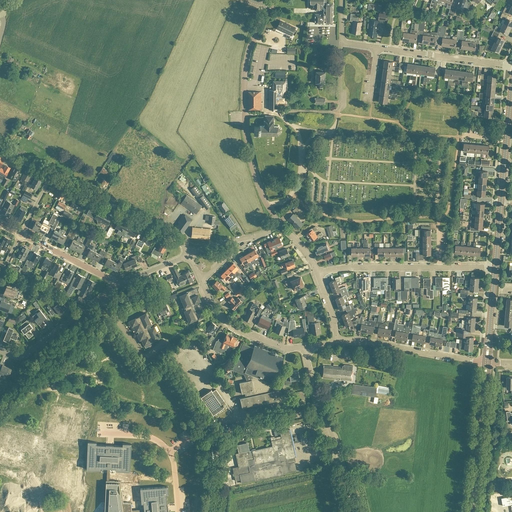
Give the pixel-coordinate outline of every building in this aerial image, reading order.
[(311,0),(311,9),(324,10),(324,14),(315,14),(315,24),(324,24),(324,22),(326,22),(326,24),(333,24),(333,4),(326,4),(326,0),(311,0)] [(444,5),(445,2),(445,0),(438,0),(438,2),(435,1),(432,8),(435,9),(437,4),(439,4),(439,3),(444,5)] [(463,0),(459,0),(456,9),(460,10),(461,7),(468,9),(469,4),(468,4),(468,2),(466,1),(463,0)] [(511,14),(511,6),(510,10),(505,8),(502,13),(508,15),(509,13),(511,14)] [(508,15),(502,13),(500,18),(505,21),(503,25),(511,28),(511,25),(511,20),(506,18),(508,15)] [(359,18),(357,18),(357,15),(351,14),(350,21),(353,22),(351,33),(360,35),(362,23),(358,22),(359,18)] [(377,19),(380,19),(381,20),(380,21),(379,21),(370,20),(370,24),(368,24),(367,28),(369,28),(368,36),(377,37),(378,25),(383,26),(384,20),(386,20),(387,15),(378,14),(377,19)] [(279,21),(276,28),(280,30),(283,31),(282,32),(283,32),(291,36),(295,29),(279,21)] [(507,35),(511,28),(503,25),(501,29),(496,27),(494,31),(499,34),(500,31),(507,35)] [(433,37),(430,36),(429,44),(436,45),(437,37),(440,38),(441,29),(438,28),(437,35),(433,34),(433,37)] [(441,29),(440,38),(443,38),(442,46),(448,47),(450,39),(450,36),(445,35),(445,33),(443,33),(444,29),(441,29)] [(410,34),(409,41),(416,42),(417,35),(418,31),(411,30),(410,34)] [(452,39),(450,39),(448,47),(455,48),(457,38),(460,38),(461,31),(458,31),(457,38),(453,37),(452,39)] [(461,49),(468,49),(470,39),(463,38),(464,32),(461,31),(460,38),(463,39),(461,49)] [(494,43),(502,47),(505,40),(498,37),(499,34),(494,31),(491,36),(496,39),(494,43)] [(426,44),(429,44),(430,36),(430,34),(423,33),(422,43),(422,44),(423,44),(425,45),(426,44)] [(470,38),(470,39),(468,49),(475,50),(476,41),(479,41),(480,34),(477,34),(476,39),(470,38)] [(499,53),(502,47),(494,43),(492,47),(487,45),(485,50),(490,53),(491,50),(499,53)] [(384,68),(391,69),(392,62),(385,61),(384,68)] [(406,72),(414,73),(415,65),(408,64),(406,72)] [(428,67),(427,75),(434,76),(435,68),(428,67)] [(448,85),(450,86),(451,81),(452,78),(452,70),(445,69),(445,73),(444,77),(449,78),(448,85)] [(325,84),(326,72),(316,71),(316,83),(317,83),(317,87),(323,87),(323,83),(325,84)] [(473,73),(466,72),(464,88),(467,88),(468,80),(472,81),(473,73)] [(390,80),(391,76),(383,75),(382,82),(390,83),(397,84),(397,81),(390,80)] [(272,90),(269,90),(268,110),(271,110),(271,111),(274,111),(274,110),(277,110),(277,98),(285,98),(285,82),(273,81),(272,90)] [(380,95),(388,96),(391,97),(395,97),(395,95),(391,94),(392,90),(389,90),(381,89),(380,95)] [(248,110),(261,110),(261,92),(248,92),(248,110)] [(387,103),(388,96),(380,95),(379,102),(387,103)] [(486,96),(484,96),(479,96),(479,99),(486,99),(486,103),(493,104),(494,97),(486,96)] [(273,117),(264,117),(264,121),(263,122),(264,123),(264,127),(259,127),(253,128),(253,134),(259,134),(259,135),(277,135),(280,133),(280,130),(277,127),(273,127),(273,117)] [(486,154),(486,158),(491,159),(492,149),(488,149),(489,146),(482,146),(481,154),(482,154),(486,154)] [(16,165),(11,174),(9,177),(13,178),(15,180),(18,176),(17,175),(21,168),(16,165)] [(3,170),(0,168),(0,174),(5,177),(8,173),(8,172),(10,168),(6,166),(3,170)] [(100,172),(103,174),(100,178),(101,178),(100,181),(101,181),(98,186),(101,187),(101,188),(103,189),(104,189),(109,182),(109,183),(110,181),(107,179),(108,177),(106,176),(109,172),(102,168),(100,172)] [(26,171),(21,179),(20,181),(22,183),(21,184),(24,186),(21,190),(24,192),(27,186),(24,185),(25,184),(27,182),(31,174),(26,171)] [(36,190),(42,179),(36,176),(30,187),(36,190)] [(210,194),(204,185),(201,187),(207,196),(210,194)] [(195,186),(190,190),(196,197),(201,194),(195,186)] [(63,201),(68,193),(67,192),(67,191),(60,187),(55,196),(63,201)] [(5,201),(10,192),(6,190),(2,199),(5,201)] [(23,195),(28,198),(30,199),(32,195),(25,191),(23,195)] [(206,210),(211,207),(204,194),(199,198),(206,210)] [(195,215),(202,206),(186,195),(180,204),(195,215)] [(81,212),(85,205),(74,199),(70,206),(81,212)] [(7,216),(9,212),(10,213),(13,206),(11,205),(11,204),(7,202),(2,213),(7,216)] [(66,206),(59,202),(55,208),(62,212),(66,206)] [(226,211),(228,210),(224,205),(223,203),(221,205),(218,207),(222,211),(223,213),(226,211)] [(19,209),(14,219),(20,222),(25,212),(24,212),(26,209),(21,207),(20,209),(19,209)] [(298,229),(303,224),(296,217),(302,211),(297,207),(293,211),(295,214),(294,215),(293,214),(288,220),(298,229)] [(87,215),(96,220),(98,224),(104,223),(107,225),(107,226),(112,217),(104,213),(104,212),(100,210),(97,215),(94,213),(95,211),(90,209),(87,215)] [(67,219),(70,214),(64,210),(61,215),(67,219)] [(47,226),(51,228),(57,216),(52,214),(47,225),(42,222),(41,225),(38,231),(44,234),(47,228),(47,226)] [(57,216),(51,228),(54,230),(61,216),(58,215),(57,216)] [(176,225),(173,228),(182,234),(192,220),(185,215),(184,216),(183,215),(177,223),(179,224),(177,226),(176,225)] [(236,226),(234,224),(235,224),(229,216),(227,218),(225,215),(224,215),(222,217),(224,220),(223,220),(229,228),(231,230),(236,226)] [(219,226),(219,222),(215,221),(215,217),(209,216),(205,216),(204,221),(208,221),(208,224),(219,226)] [(122,237),(124,233),(128,226),(119,221),(115,228),(119,230),(116,234),(122,237)] [(38,231),(41,225),(35,222),(32,228),(38,231)] [(128,226),(123,236),(129,239),(130,236),(133,237),(136,230),(132,228),(133,227),(129,226),(128,226)] [(306,235),(308,238),(315,234),(314,232),(317,229),(315,227),(312,229),(307,232),(308,233),(306,235)] [(423,236),(431,236),(431,230),(429,230),(429,227),(421,227),(421,230),(418,230),(418,237),(423,237),(423,236)] [(208,240),(209,230),(192,228),(191,238),(208,240)] [(51,238),(56,241),(62,231),(59,229),(57,233),(54,231),(51,238)] [(65,237),(62,235),(64,232),(62,231),(56,241),(62,244),(65,237)] [(315,234),(308,238),(311,242),(313,240),(314,242),(318,238),(322,236),(321,236),(323,235),(321,233),(320,233),(316,236),(315,234)] [(149,245),(152,239),(144,234),(141,242),(138,240),(136,245),(141,248),(144,242),(149,245)] [(5,250),(10,240),(4,237),(2,242),(1,244),(0,243),(0,251),(2,248),(5,250)] [(69,247),(75,250),(79,241),(81,239),(78,237),(76,241),(74,240),(73,241),(72,240),(69,247)] [(267,253),(271,252),(271,251),(282,246),(279,238),(278,238),(267,243),(264,244),(267,253)] [(367,244),(367,240),(364,240),(364,244),(363,244),(363,248),(364,248),(364,256),(370,256),(370,254),(373,254),(373,248),(370,248),(367,248),(367,244)] [(79,241),(75,250),(81,253),(84,246),(81,245),(82,243),(79,241)] [(162,256),(167,245),(161,242),(157,250),(154,248),(151,254),(157,257),(159,254),(162,256)] [(87,256),(92,259),(96,253),(97,250),(94,249),(94,247),(89,244),(87,250),(89,251),(87,256)] [(329,251),(326,244),(315,248),(316,250),(315,251),(317,255),(329,251)] [(384,248),(383,248),(379,248),(379,244),(375,244),(375,254),(378,254),(378,256),(384,256),(384,248)] [(23,261),(29,250),(22,247),(17,257),(23,261)] [(279,256),(280,255),(281,259),(289,256),(286,249),(278,252),(279,256)] [(423,249),(423,250),(423,253),(416,253),(416,260),(423,260),(423,255),(431,255),(431,249),(423,249)] [(103,259),(106,253),(101,250),(99,254),(96,253),(92,259),(98,262),(100,257),(103,259)] [(257,261),(259,259),(260,259),(259,258),(258,256),(255,250),(249,253),(253,259),(255,263),(256,264),(258,263),(257,261)] [(332,257),(336,256),(334,252),(330,253),(324,256),(325,261),(332,258),(332,257)] [(33,253),(30,260),(27,259),(24,265),(27,266),(26,267),(29,269),(30,267),(33,268),(36,263),(40,256),(33,253)] [(104,265),(110,268),(113,261),(110,260),(112,255),(106,253),(103,259),(106,260),(104,265)] [(249,253),(245,256),(249,264),(250,263),(251,265),(255,263),(253,259),(249,253)] [(120,267),(123,261),(124,259),(119,256),(116,263),(113,261),(110,268),(115,270),(117,266),(120,267)] [(132,260),(129,262),(132,268),(137,266),(135,261),(138,260),(139,263),(142,262),(141,258),(136,256),(131,258),(132,260)] [(248,265),(249,267),(252,266),(251,265),(250,263),(249,264),(245,256),(239,259),(243,265),(245,264),(247,265),(248,265)] [(41,269),(41,270),(43,271),(44,270),(44,269),(46,270),(43,276),(46,278),(49,272),(46,270),(48,268),(51,262),(48,260),(49,259),(46,258),(46,259),(45,259),(41,268),(41,269)] [(125,260),(123,261),(120,267),(124,265),(126,270),(132,268),(129,262),(126,263),(125,260)] [(286,266),(287,269),(295,266),(292,261),(285,263),(281,265),(282,268),(286,266)] [(233,263),(229,268),(234,273),(235,274),(236,273),(238,275),(239,274),(236,271),(238,269),(233,263)] [(56,264),(53,270),(52,270),(49,274),(56,278),(54,283),(53,284),(55,285),(56,284),(61,275),(58,273),(61,267),(56,264)] [(225,272),(230,277),(232,279),(233,280),(236,277),(234,275),(235,274),(234,273),(229,268),(225,272)] [(188,272),(182,275),(181,274),(179,275),(176,269),(172,271),(176,278),(180,286),(185,284),(193,281),(188,272)] [(64,273),(60,281),(62,282),(67,285),(73,273),(68,270),(65,274),(64,273)] [(226,281),(230,277),(225,272),(221,276),(226,281)] [(73,277),(66,292),(70,294),(71,294),(75,287),(79,289),(84,279),(78,275),(76,278),(73,277)] [(297,279),(296,277),(285,282),(286,286),(291,284),(294,290),(295,290),(295,291),(299,290),(298,288),(303,286),(301,281),(302,281),(300,278),(299,278),(297,279)] [(330,283),(332,288),(338,286),(337,283),(341,282),(339,277),(335,278),(336,280),(330,283)] [(371,291),(371,297),(377,297),(377,294),(377,291),(379,291),(381,291),(381,290),(381,278),(374,278),(374,285),(373,285),(374,285),(374,288),(372,288),(372,291),(371,291)] [(404,291),(402,291),(402,300),(407,300),(407,292),(409,292),(409,288),(411,288),(411,278),(404,278),(404,291)] [(418,278),(411,278),(411,288),(414,288),(414,293),(418,293),(418,297),(421,297),(421,290),(418,290),(418,288),(418,278)] [(433,290),(433,296),(437,296),(437,291),(442,291),(442,278),(436,278),(436,285),(435,285),(435,286),(436,286),(436,290),(433,290)] [(452,290),(449,290),(449,285),(450,285),(450,284),(449,284),(449,278),(442,278),(442,291),(447,291),(447,295),(452,295),(452,290)] [(399,289),(399,279),(392,279),(392,289),(394,289),(394,292),(397,292),(397,301),(396,301),(396,304),(402,304),(402,300),(402,291),(399,291),(399,289)] [(424,288),(426,288),(426,296),(429,296),(429,299),(433,299),(433,296),(433,290),(430,290),(430,279),(423,279),(423,281),(423,282),(424,282),(424,288)] [(93,288),(95,284),(89,280),(85,287),(84,286),(79,295),(85,298),(88,291),(91,292),(91,291),(92,292),(94,288),(93,288)] [(220,283),(219,284),(216,281),(212,286),(217,291),(220,288),(223,291),(226,289),(220,283)] [(6,287),(3,294),(12,297),(17,299),(19,293),(23,292),(24,289),(20,288),(11,284),(8,283),(6,287)] [(243,286),(239,290),(234,293),(236,296),(241,292),(242,293),(246,290),(243,286)] [(340,292),(341,294),(347,292),(345,287),(339,289),(338,286),(332,288),(334,294),(340,292)] [(200,301),(198,295),(197,295),(195,289),(188,292),(188,293),(180,296),(184,307),(183,308),(184,311),(189,323),(205,316),(202,310),(199,304),(196,306),(195,303),(200,301)] [(349,297),(347,292),(341,294),(342,297),(336,299),(338,305),(344,303),(343,299),(349,297)] [(299,308),(300,310),(301,311),(305,309),(305,308),(304,306),(306,306),(303,300),(307,298),(306,295),(295,299),(299,308)] [(230,306),(234,310),(242,302),(238,298),(235,301),(232,298),(228,301),(231,305),(230,306)] [(5,299),(3,303),(1,301),(0,302),(0,309),(7,313),(10,305),(15,307),(16,303),(5,299)] [(52,316),(57,312),(59,315),(61,313),(67,309),(64,306),(62,302),(59,300),(53,304),(52,305),(54,307),(50,310),(50,309),(49,310),(48,311),(52,316)] [(346,308),(347,311),(354,308),(352,303),(349,304),(348,301),(344,303),(338,305),(340,311),(346,308)] [(160,304),(165,316),(168,315),(166,312),(169,311),(165,302),(160,305),(160,304)] [(261,310),(257,308),(258,306),(253,303),(248,313),(246,312),(245,312),(244,314),(244,316),(246,316),(244,320),(250,323),(254,315),(257,317),(261,310)] [(163,317),(165,316),(160,304),(160,305),(155,307),(159,315),(162,314),(163,317)] [(356,307),(354,308),(347,311),(348,313),(342,315),(344,321),(350,319),(351,319),(353,318),(351,315),(356,313),(355,311),(358,311),(356,307)] [(46,325),(42,321),(45,319),(38,309),(35,312),(36,313),(32,317),(41,329),(46,325)] [(146,313),(129,321),(131,327),(133,326),(136,332),(137,331),(139,334),(137,335),(139,340),(141,340),(144,345),(145,348),(152,345),(150,342),(157,339),(159,338),(154,327),(151,328),(150,326),(151,325),(146,313)] [(310,324),(315,323),(313,313),(306,314),(308,325),(310,324)] [(260,318),(257,325),(267,330),(271,322),(270,321),(271,319),(262,315),(260,318)] [(377,322),(376,328),(379,328),(378,334),(377,335),(384,336),(385,329),(386,326),(386,324),(383,323),(383,322),(381,322),(382,316),(378,315),(377,321),(377,322)] [(288,322),(287,322),(288,320),(284,319),(283,323),(276,320),(274,326),(277,327),(275,333),(282,335),(285,327),(288,327),(287,328),(288,328),(288,322)] [(350,319),(344,321),(346,327),(352,325),(359,326),(359,325),(360,319),(357,319),(355,321),(352,322),(351,319),(350,319)] [(366,333),(368,322),(362,321),(363,320),(360,319),(359,325),(361,325),(360,331),(366,333)] [(401,339),(402,332),(403,325),(397,324),(398,320),(395,319),(395,323),(393,331),(396,331),(395,338),(401,339)] [(28,339),(33,335),(32,335),(33,334),(32,333),(32,334),(29,330),(32,328),(27,321),(21,325),(24,328),(21,330),(20,331),(23,334),(24,333),(28,339)] [(294,338),(304,336),(303,329),(295,330),(294,322),(289,321),(288,328),(292,329),(294,338)] [(377,322),(369,321),(368,322),(366,333),(373,334),(374,327),(376,328),(377,322)] [(402,332),(401,339),(401,340),(403,340),(404,339),(407,340),(408,334),(411,334),(412,328),(412,324),(413,322),(409,321),(408,327),(406,327),(407,325),(403,325),(402,332)] [(205,334),(207,331),(212,334),(217,327),(212,322),(207,328),(204,326),(200,330),(205,334)] [(385,329),(384,336),(384,337),(386,337),(387,336),(390,337),(391,330),(393,331),(395,323),(389,322),(388,328),(389,328),(388,330),(385,329)] [(318,323),(315,323),(310,324),(312,335),(320,334),(318,323)] [(457,329),(457,333),(464,334),(464,330),(466,330),(466,331),(474,331),(475,325),(462,323),(461,330),(457,329)] [(412,328),(411,334),(413,334),(412,341),(418,342),(419,335),(420,331),(421,327),(416,326),(416,325),(412,324),(412,328)] [(18,336),(12,333),(13,329),(8,327),(6,333),(3,332),(0,338),(8,342),(10,338),(16,341),(18,336)] [(437,338),(435,345),(442,346),(443,340),(445,340),(447,328),(443,327),(442,334),(438,334),(437,338)] [(428,337),(429,330),(424,329),(423,332),(420,331),(419,335),(418,342),(419,342),(419,343),(421,343),(421,342),(424,343),(426,336),(428,337)] [(429,344),(435,345),(437,338),(438,334),(438,331),(433,330),(433,329),(429,329),(429,330),(428,337),(430,337),(429,344)] [(218,339),(214,351),(223,354),(225,350),(226,350),(228,345),(233,347),(234,345),(236,346),(238,341),(236,340),(236,338),(233,337),(230,336),(226,334),(224,342),(222,341),(218,339)] [(209,346),(214,338),(211,336),(206,344),(209,346)] [(257,379),(258,385),(268,383),(271,384),(282,357),(255,346),(254,349),(243,344),(232,370),(244,375),(245,373),(250,375),(251,380),(257,379)] [(347,360),(350,355),(348,350),(342,350),(339,354),(341,359),(347,360)] [(91,377),(83,384),(87,388),(87,389),(90,393),(91,392),(95,396),(107,386),(108,387),(116,380),(115,378),(126,368),(122,363),(123,363),(120,359),(119,359),(115,355),(107,362),(106,362),(91,376),(91,377)] [(224,373),(231,370),(226,361),(220,365),(224,373)] [(342,367),(338,367),(337,380),(351,381),(353,366),(344,365),(343,366),(342,366),(342,367)] [(9,375),(11,369),(2,366),(0,370),(0,376),(1,375),(8,377),(9,375)] [(322,378),(337,380),(338,367),(323,366),(322,378)] [(282,376),(284,386),(291,384),(290,381),(299,380),(297,370),(284,372),(285,375),(282,376)] [(239,383),(241,394),(244,393),(245,397),(240,399),(242,408),(262,404),(258,385),(257,379),(251,380),(239,383)] [(258,385),(262,404),(264,414),(274,411),(272,402),(276,401),(273,391),(270,392),(269,388),(268,383),(258,385)] [(352,385),(351,394),(366,396),(367,387),(352,385)] [(165,387),(141,409),(154,423),(178,402),(165,387)] [(213,415),(214,415),(218,422),(231,412),(216,390),(212,392),(211,390),(200,398),(213,415)] [(296,457),(295,457),(289,430),(290,430),(290,429),(280,432),(281,436),(271,439),(273,446),(250,452),(248,443),(237,446),(239,454),(236,454),(239,468),(233,469),(233,468),(232,468),(235,481),(240,480),(241,483),(255,480),(255,481),(282,475),(283,475),(282,474),(296,471),(293,458),(296,457)] [(20,439),(1,468),(20,480),(39,452),(20,439)] [(87,442),(86,470),(101,470),(101,468),(107,469),(109,469),(115,469),(115,471),(130,472),(131,444),(122,444),(122,446),(113,446),(113,445),(105,445),(96,445),(96,442),(87,442)] [(235,450),(233,444),(233,443),(225,445),(227,451),(235,450)] [(139,511),(144,511),(144,509),(131,510),(131,503),(123,502),(120,482),(109,481),(109,469),(107,469),(105,503),(104,511),(139,511)] [(168,486),(140,489),(141,503),(143,503),(144,509),(144,511),(143,511),(167,511),(167,504),(166,495),(168,495),(168,486)] [(511,511),(511,497),(509,498),(509,497),(501,498),(503,506),(511,505),(511,511)]
